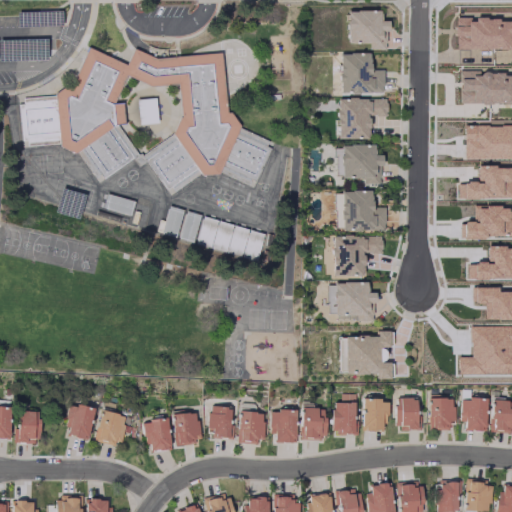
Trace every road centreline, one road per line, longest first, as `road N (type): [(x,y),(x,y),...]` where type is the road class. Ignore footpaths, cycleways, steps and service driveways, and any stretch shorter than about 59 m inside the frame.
road 1 (residential): [(0,469),(88,468),(155,499),(206,468),(299,471),(430,452),(511,458)]
road 2 (residential): [(414,0),(409,287)]
